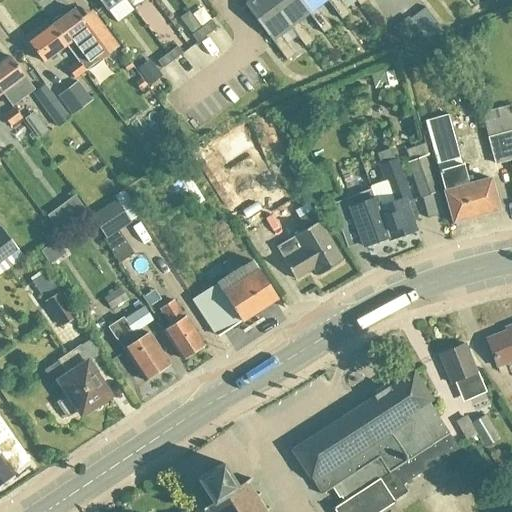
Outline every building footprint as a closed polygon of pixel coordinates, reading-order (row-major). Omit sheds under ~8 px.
[(120,0),(98,0),(107,11),(120,0)] [(292,28),(270,0),(249,0),(245,4),(269,36),(273,42),(288,61),(296,55),(281,36),(292,28)] [(298,0),(270,0),(292,28),(306,47),(314,41),(299,22),(310,14),(298,0)] [(317,8),(328,1),(327,0),(298,0),(310,14),(324,34),(332,28),(317,8)] [(327,0),(328,1),(342,20),(350,14),(339,0),(327,0)] [(52,21),(54,24),(52,25),(66,44),(85,70),(117,47),(91,12),(83,18),(76,8),(63,17),(61,14),(52,21)] [(410,19),(424,37),(443,31),(426,8),(410,19)] [(217,27),(212,20),(202,28),(207,35),(217,27)] [(66,44),(52,25),(29,42),(43,61),(49,57),(51,60),(57,56),(55,53),(66,44)] [(207,35),(202,28),(192,36),(197,43),(207,35)] [(167,54),(173,61),(183,54),(178,46),(167,54)] [(163,69),(173,61),(167,54),(157,62),(163,69)] [(25,88),(19,80),(25,75),(10,56),(0,63),(0,89),(2,92),(13,108),(23,101),(18,94),(25,88)] [(76,78),(86,71),(78,60),(68,68),(76,78)] [(72,115),(93,101),(78,81),(58,95),(72,115)] [(55,98),(45,106),(44,107),(58,126),(70,118),(55,98)] [(482,113),(488,137),(511,130),(511,115),(509,106),(482,113)] [(11,126),(20,119),(13,109),(3,115),(11,126)] [(511,130),(488,137),(495,165),(511,160),(511,130)] [(453,223),(500,210),(491,178),(469,184),(464,165),(456,134),(432,141),(440,171),(446,191),(445,191),(453,223)] [(427,157),(411,162),(422,197),(438,192),(427,157)] [(371,190),(389,238),(389,240),(416,231),(415,229),(405,201),(411,199),(396,159),(380,165),(386,183),(372,188),(371,187),(370,188),(371,190)] [(323,201),(340,193),(326,163),(309,172),(323,201)] [(250,230),(287,207),(275,188),(238,211),(250,230)] [(389,238),(371,190),(347,198),(364,246),(389,238)] [(118,201),(93,218),(107,240),(132,223),(118,201)] [(283,259),(296,279),(314,269),(318,276),(343,261),(320,221),(295,236),(302,248),(283,259)] [(151,225),(140,230),(150,251),(160,246),(151,225)] [(3,230),(0,232),(0,271),(22,257),(3,230)] [(206,317),(218,336),(223,333),(241,321),(243,321),(260,310),(278,298),(253,260),(235,272),(218,283),(218,284),(195,299),(206,317)] [(32,282),(46,302),(60,293),(46,273),(32,282)] [(112,309),(128,298),(120,287),(104,298),(112,309)] [(60,293),(46,302),(62,326),(76,317),(60,293)] [(183,359),(205,345),(187,316),(185,317),(175,300),(161,309),(172,326),(165,330),(183,359)] [(144,381),(170,364),(150,333),(138,341),(133,333),(153,321),(144,307),(124,320),(123,318),(109,328),(116,338),(124,350),(144,381)] [(511,328),(487,338),(498,366),(511,360),(511,328)] [(468,399),(485,392),(466,343),(439,354),(451,383),(460,379),(468,399)] [(82,416),(111,396),(96,374),(99,372),(91,359),(90,360),(80,346),(59,361),(68,375),(58,381),(68,396),(58,403),(67,418),(78,410),(82,416)] [(322,495),(334,487),(344,502),(335,508),(334,507),(333,508),(334,510),(335,511),(380,511),(394,503),(396,502),(395,501),(408,492),(403,485),(459,449),(450,434),(429,402),(432,400),(414,372),(390,388),(389,386),(382,390),(373,396),(375,398),(293,451),(311,478),(322,495)] [(470,424),(467,418),(457,424),(467,441),(478,435),(485,448),(499,440),(485,415),(470,424)] [(0,419),(0,483),(15,473),(14,473),(30,462),(0,419)] [(511,476),(511,470),(495,447),(488,452),(508,480),(511,476)] [(267,511),(247,480),(237,486),(222,462),(197,478),(212,502),(202,509),(204,511),(267,511)]
